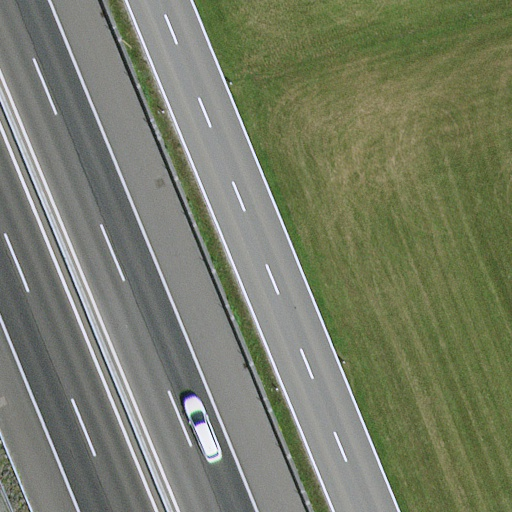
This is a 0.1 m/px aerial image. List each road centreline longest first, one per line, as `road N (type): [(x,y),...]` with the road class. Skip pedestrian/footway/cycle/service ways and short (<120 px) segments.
road 1 (primary): [(159,0),(366,511)]
road 2 (motorway): [(218,511),(11,0)]
road 3 (motorway): [(0,220),(118,511)]
